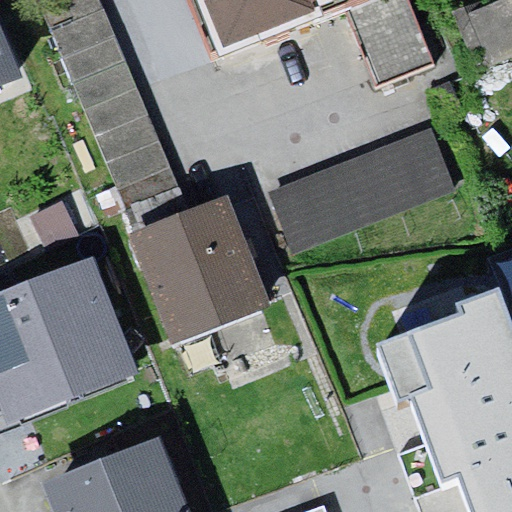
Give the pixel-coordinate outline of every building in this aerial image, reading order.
[(4,0),(0,0),(0,90),(39,72),(4,0)] [(96,0),(40,0),(39,1),(133,236),(188,214),(96,0)] [(200,0),(228,69),(404,0),(200,0)] [(262,190),(290,255),(459,190),(432,123),(262,190)] [(133,236),(126,238),(169,348),(270,309),(229,198),(188,214),(133,236)] [(93,262),(0,300),(0,406),(8,427),(140,377),(93,262)] [(511,511),(511,316),(372,368),(425,511),(511,511)] [(196,511),(165,431),(42,479),(55,511),(196,511)] [(334,511),(329,497),(288,511),(334,511)]
